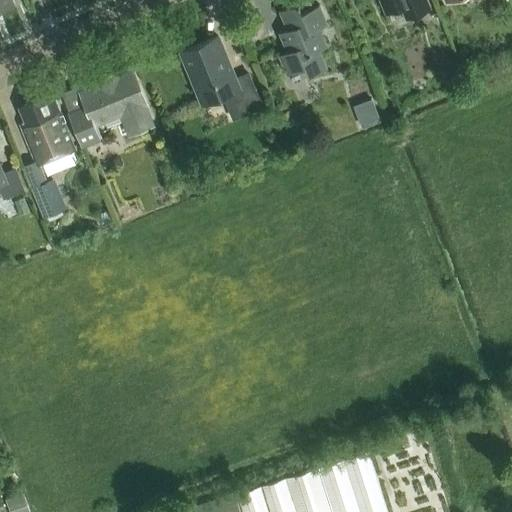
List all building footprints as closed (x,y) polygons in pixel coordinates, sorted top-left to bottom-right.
[(0,0),(0,10),(15,5),(13,0),(0,0)] [(320,27),(328,24),(320,4),(314,7),(311,0),(303,0),(281,10),(289,28),(280,32),(288,51),(280,54),(289,74),(305,67),(309,76),(327,68),(320,49),(328,46),(320,27)] [(405,19),(430,9),(426,0),(379,0),(385,13),(400,7),(405,19)] [(241,116),(263,107),(249,74),(236,80),(218,36),(181,52),(203,103),(231,92),(241,116)] [(458,65),(448,69),(452,81),(463,77),(458,65)] [(136,131),(153,124),(146,104),(148,103),(136,71),(115,79),(114,74),(98,81),(99,85),(84,91),(89,105),(71,112),(83,145),(102,137),(97,123),(128,110),(136,131)] [(22,125),(32,149),(38,164),(74,150),(68,134),(57,106),(56,106),(51,94),(22,106),(28,122),(22,125)] [(370,99),(354,105),(363,128),(379,122),(370,99)] [(0,189),(4,200),(26,191),(16,168),(3,173),(0,165),(0,189)] [(54,177),(31,186),(43,217),(66,207),(54,177)] [(388,511),(369,451),(318,467),(237,493),(242,511),(388,511)] [(427,511),(414,455),(392,460),(404,511),(427,511)] [(237,511),(241,511),(235,493),(174,511),(237,511)] [(23,494),(6,500),(10,511),(30,511),(24,496),(23,494)]
